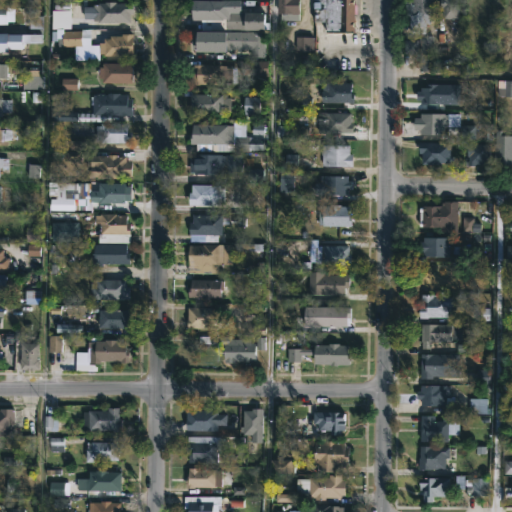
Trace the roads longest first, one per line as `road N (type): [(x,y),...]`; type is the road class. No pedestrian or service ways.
road 1 (residential): [(163,0),(156,511)]
road 2 (residential): [(387,0),(384,511)]
road 3 (residential): [(385,396),(0,387)]
road 4 (residential): [(511,188),(386,184)]
